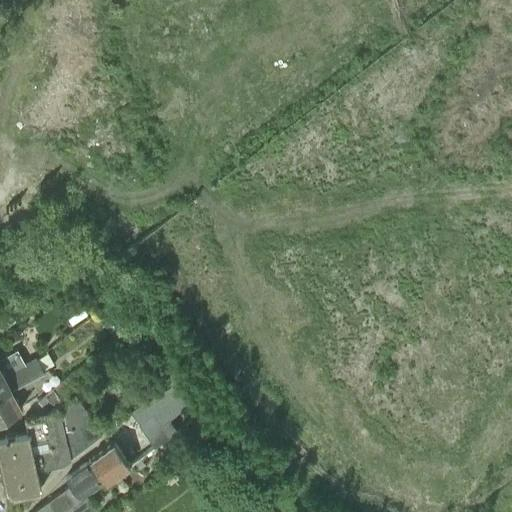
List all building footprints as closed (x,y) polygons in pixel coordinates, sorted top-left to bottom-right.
[(0,389),(42,370),(35,356),(5,373),(0,363),(0,389)] [(42,370),(0,389),(0,418),(23,405),(16,394),(52,374),(48,367),(42,370)] [(47,410),(61,398),(78,388),(69,374),(38,399),(47,410)] [(114,440),(130,464),(131,464),(130,463),(170,434),(178,428),(171,417),(179,412),(186,421),(196,413),(189,404),(174,385),(131,411),(139,421),(114,440)] [(0,463),(7,495),(42,486),(37,468),(63,462),(71,456),(71,455),(102,431),(75,391),(58,408),(25,415),(28,429),(0,435),(0,463)] [(195,449),(213,435),(197,414),(182,424),(189,434),(186,437),(195,449)] [(106,481),(130,464),(114,440),(90,457),(104,478),(106,481)] [(71,482),(81,496),(104,478),(90,457),(65,474),(71,482)] [(30,511),(62,511),(82,498),(81,496),(71,482),(33,510),(30,511)] [(84,511),(89,508),(82,498),(62,511),(84,511)]
